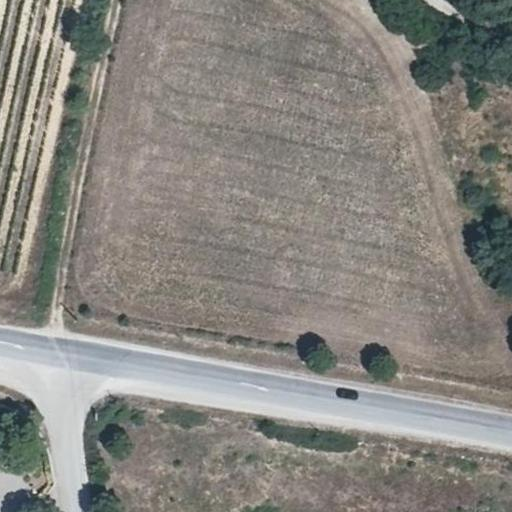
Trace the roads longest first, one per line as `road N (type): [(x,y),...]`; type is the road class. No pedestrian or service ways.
road 1 (tertiary): [(511,436),(63,358)]
road 2 (track): [(63,358),(70,233),(118,0)]
road 3 (unclassified): [(78,511),(63,358)]
